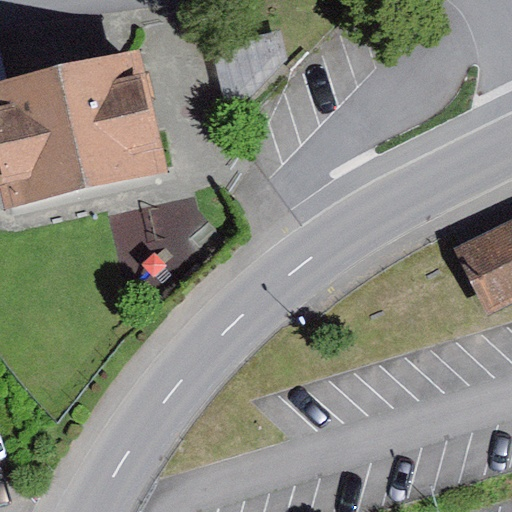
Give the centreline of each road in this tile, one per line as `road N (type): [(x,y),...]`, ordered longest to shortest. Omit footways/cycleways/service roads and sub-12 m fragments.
road 1 (tertiary): [(95,511),(183,378),(254,303),(357,226),(511,150)]
road 2 (residential): [(0,0),(492,0),(511,23)]
